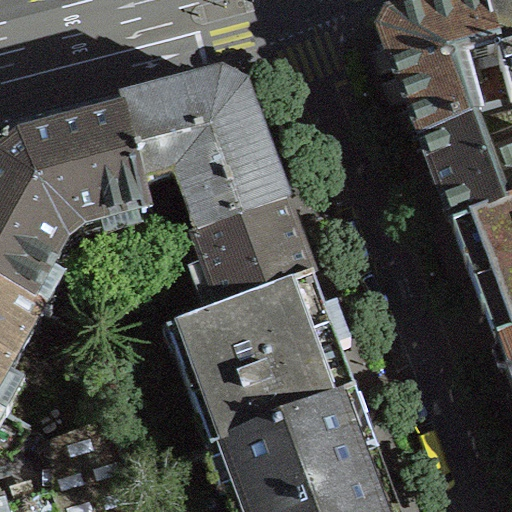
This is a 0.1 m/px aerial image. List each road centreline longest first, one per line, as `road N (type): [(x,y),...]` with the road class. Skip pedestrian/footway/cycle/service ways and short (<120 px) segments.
road 1 (residential): [(310,0),(502,511)]
road 2 (secondary): [(223,0),(0,57)]
